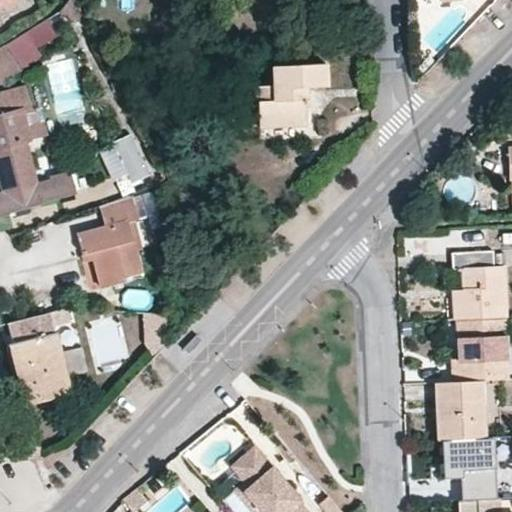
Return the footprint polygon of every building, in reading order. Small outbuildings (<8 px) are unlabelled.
[(8,50),(0,54),(0,84),(22,71),(8,50)] [(328,64),(275,66),(275,85),(258,86),(260,127),(309,124),(307,87),(328,86),(328,64)] [(30,149),(27,140),(33,139),(25,108),(31,107),(26,86),(0,93),(0,160),(9,194),(0,196),(0,218),(78,195),(75,183),(64,177),(39,183),(30,149)] [(46,116),(31,107),(25,108),(33,139),(50,134),(46,116)] [(132,134),(114,142),(129,174),(134,183),(151,175),(132,134)] [(36,148),(33,139),(27,140),(30,149),(36,148)] [(129,174),(114,142),(99,149),(114,180),(129,174)] [(135,195),(102,206),(107,227),(80,235),(84,254),(95,251),(97,261),(104,288),(129,282),(127,278),(143,273),(138,252),(130,221),(138,219),(141,219),(135,195)] [(146,250),(138,219),(130,221),(138,252),(146,250)] [(95,251),(84,254),(87,263),(97,261),(95,251)] [(457,321),(500,317),(500,270),(489,270),(492,252),(449,252),(448,270),(462,269),(461,288),(450,290),(452,322),(457,321)] [(71,308),(52,313),(55,324),(74,320),(71,308)] [(147,340),(157,355),(170,341),(168,313),(146,312),(147,340)] [(52,313),(14,321),(19,342),(15,343),(30,401),(46,397),(48,404),(57,402),(56,395),(71,391),(52,313)] [(506,379),(500,317),(457,321),(458,359),(451,360),(452,381),(480,380),(506,379)] [(62,352),(67,374),(88,369),(82,347),(62,352)] [(482,436),(480,380),(452,381),(436,381),(436,439),(442,438),(482,436)] [(482,436),(442,438),(442,457),(448,458),(447,475),(461,474),(460,498),(498,495),(508,495),(507,480),(494,482),(493,439),(482,436)] [(33,458),(43,456),(43,445),(24,445),(24,457),(33,458)] [(428,474),(427,447),(408,448),(409,475),(428,474)] [(224,511),(300,511),(257,448),(233,465),(247,485),(224,511)] [(498,495),(460,498),(454,499),(454,511),(481,511),(482,509),(499,509),(498,495)]
